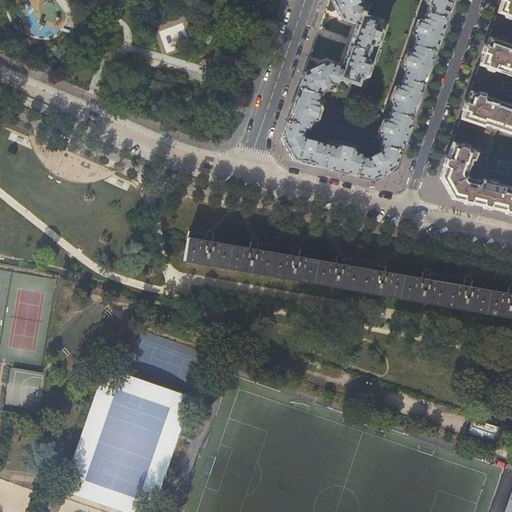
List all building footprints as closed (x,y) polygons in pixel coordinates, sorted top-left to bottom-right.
[(304,72),(299,87),(293,104),(281,138),(293,160),(305,163),(352,175),(373,180),(385,173),(395,168),(406,137),(423,87),(441,35),(453,0),(331,0),(341,19),(355,24),(341,67),(327,61),(304,72)] [(511,0),(500,0),(500,1),(496,12),(511,17),(511,0)] [(484,125),(510,134),(511,133),(511,46),(511,45),(488,37),(486,42),(478,65),(511,76),(511,105),(469,91),(460,119),(483,126),(484,125)] [(211,101),(219,97),(218,94),(217,93),(215,92),(209,95),(209,97),(209,98),(211,101)] [(505,212),(511,213),(511,190),(510,190),(510,188),(510,187),(483,180),(483,179),(483,178),(482,178),(481,180),(477,179),(476,179),(469,177),(467,172),(469,167),(470,166),(472,160),(475,160),(477,152),(475,151),(473,150),(452,142),(440,177),(452,199),(469,203),(505,212)] [(183,260),(511,317),(511,287),(509,287),(507,294),(471,288),(472,281),(472,280),(423,272),(421,279),(385,273),(386,265),(337,257),(335,264),(299,257),(300,250),(299,250),(250,242),(249,249),(212,242),(214,235),(213,235),(188,231),(183,260)] [(148,511),(188,394),(101,365),(60,489),(130,511),(148,511)] [(499,427),(472,418),(467,432),(487,439),(488,436),(495,439),(499,427)]
